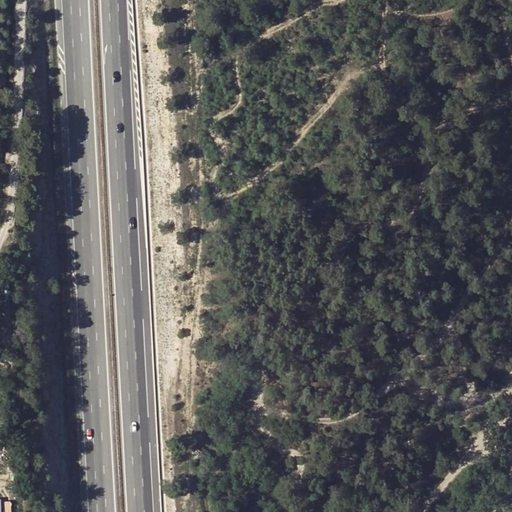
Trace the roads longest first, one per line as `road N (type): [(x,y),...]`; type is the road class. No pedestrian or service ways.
road 1 (motorway): [(74,0),(101,511)]
road 2 (motorway): [(139,511),(112,0)]
road 3 (track): [(20,0),(9,213),(0,242)]
